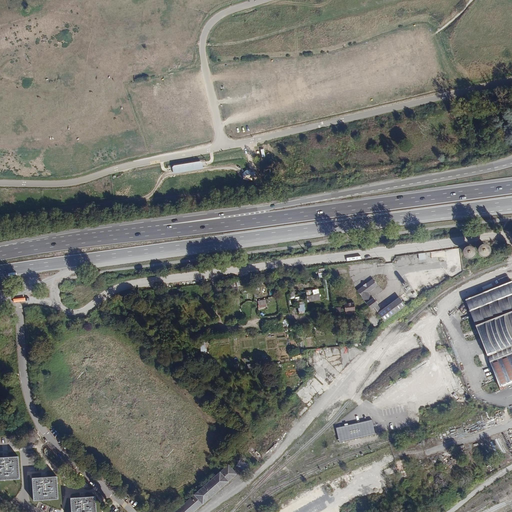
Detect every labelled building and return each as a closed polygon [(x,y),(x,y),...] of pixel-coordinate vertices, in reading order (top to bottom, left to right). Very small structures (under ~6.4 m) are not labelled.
[(472,260),(480,255),(475,245),(467,250),(472,260)] [(495,248),(484,245),(481,254),(493,257),(495,248)] [(378,285),(373,279),(357,290),(371,309),(375,307),(376,306),(367,293),(368,292),(378,285)] [(511,381),(511,281),(465,300),(499,387),(511,381)] [(367,293),(376,306),(378,305),(378,304),(368,292),(367,293)] [(309,302),(320,299),(319,293),(308,296),(309,302)] [(405,305),(399,297),(382,310),(379,312),(378,313),(384,321),(405,305)] [(355,310),(354,302),(344,304),(345,312),(355,310)] [(14,343),(13,324),(2,324),(2,344),(14,343)] [(41,334),(41,324),(32,324),(32,327),(31,327),(31,334),(41,334)] [(186,348),(179,342),(177,345),(173,349),(183,358),(185,356),(189,351),(186,348)] [(260,453),(327,382),(319,374),(252,446),(260,453)] [(480,424),(489,420),(486,413),(477,417),(480,424)] [(0,423),(4,424),(14,424),(14,414),(4,414),(3,415),(0,415),(0,423)] [(0,480),(20,479),(18,456),(0,457),(0,480)] [(237,463),(244,470),(249,465),(242,459),(237,463)] [(364,465),(359,468),(360,471),(374,465),(372,459),(363,462),(364,465)] [(405,470),(401,459),(395,461),(397,466),(393,467),(383,470),(385,476),(395,473),(399,471),(399,472),(405,470)] [(237,472),(230,464),(220,472),(194,494),(194,495),(174,511),(191,511),(202,503),(228,481),(228,480),(237,472)] [(346,469),(340,471),(341,475),(342,475),(343,477),(353,473),(351,467),(346,470),(346,469)] [(240,473),(234,478),(240,484),(246,480),(240,473)] [(58,499),(56,476),(32,478),(33,501),(58,499)] [(96,511),(95,497),(70,498),(70,511),(96,511)] [(111,511),(121,511),(110,502),(106,507),(111,511)]
